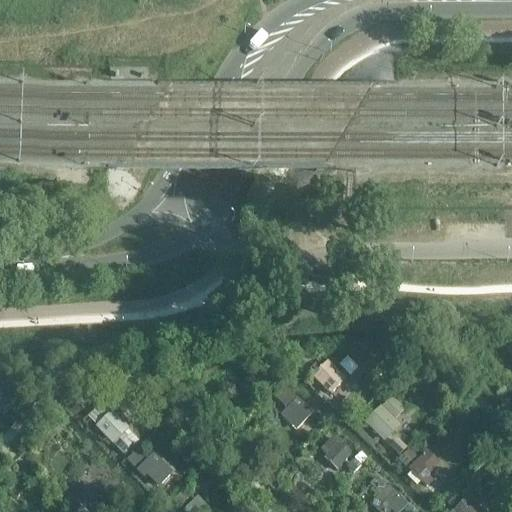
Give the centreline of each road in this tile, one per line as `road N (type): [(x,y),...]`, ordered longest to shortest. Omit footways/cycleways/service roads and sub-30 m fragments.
road 1 (tertiary): [(0,266),(121,262),(181,242),(226,203),(309,65),(346,23),(459,0)]
road 2 (tertiary): [(310,0),(259,34),(181,165),(129,222),(80,246),(0,263)]
